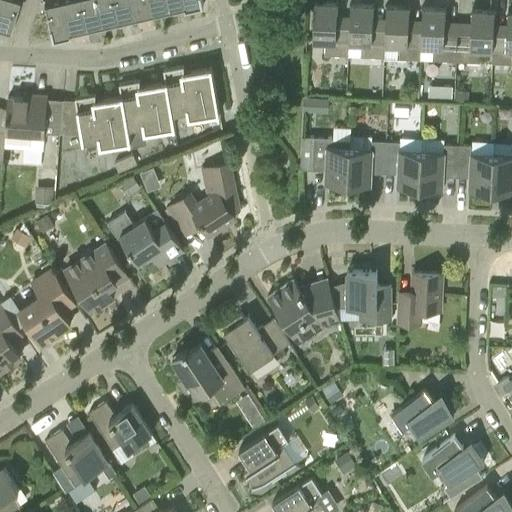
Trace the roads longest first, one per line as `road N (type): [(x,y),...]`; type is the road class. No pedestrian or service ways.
road 1 (residential): [(123,346),(273,249),(310,236),(358,230),(480,237)]
road 2 (residential): [(0,56),(102,59),(226,25),(270,0)]
road 3 (residential): [(511,438),(476,374),(480,237)]
road 4 (residential): [(227,511),(123,346)]
road 5 (residential): [(0,425),(123,346)]
